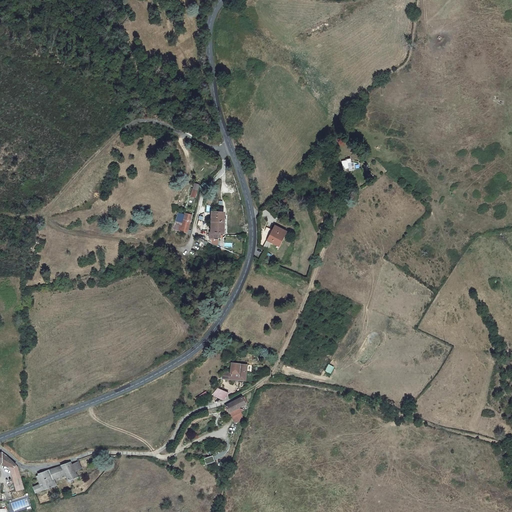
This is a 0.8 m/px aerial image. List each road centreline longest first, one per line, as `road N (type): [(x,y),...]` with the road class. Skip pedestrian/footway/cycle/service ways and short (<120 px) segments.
road 1 (tertiary): [(0,438),(191,353),(238,285),(252,231),(214,105),(207,38),(219,0)]
road 2 (track): [(252,386),(270,371),(343,191),(336,153),(346,120),(369,85),(407,63),(417,0)]
road 3 (track): [(0,214),(38,214),(117,133),(143,119),(234,158)]
road 4 (unclassified): [(0,450),(38,466),(92,452),(155,452),(190,412),(226,401)]
road 5 (track): [(511,494),(390,453)]
